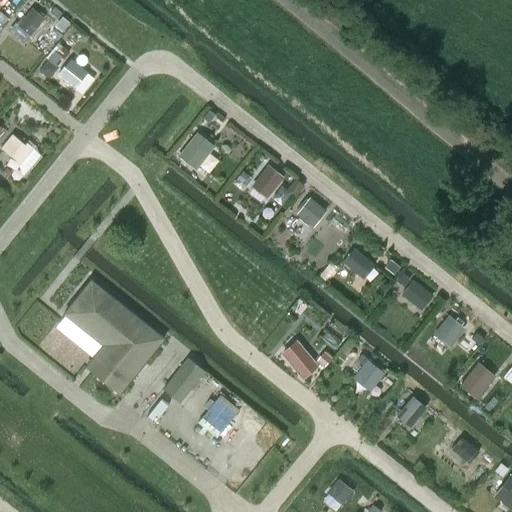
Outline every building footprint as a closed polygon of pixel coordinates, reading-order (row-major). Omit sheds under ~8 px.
[(28,34),(42,18),(30,8),(16,25),(28,34)] [(72,87),(85,71),(69,58),(56,75),(72,87)] [(208,111),(201,119),(208,124),(214,116),(208,111)] [(30,149),(10,133),(0,145),(0,148),(19,163),(30,149)] [(196,134),(179,156),(195,168),(211,148),(196,134)] [(267,166),(253,184),(268,195),(282,176),(267,166)] [(324,210),(309,198),(298,213),(301,216),(299,218),(307,224),(309,222),(313,225),(324,210)] [(371,264),(353,249),(342,261),(361,277),(371,264)] [(402,274),(397,280),(403,285),(408,279),(402,274)] [(163,338),(90,279),(63,313),(103,345),(86,366),(119,393),(163,338)] [(412,281),(402,293),(412,301),(414,298),(423,305),(431,296),(412,281)] [(448,316),(436,331),(451,343),(463,328),(460,325),(462,322),(457,318),(454,321),(448,316)] [(297,342),(282,354),(302,379),(317,367),(297,342)] [(324,354),(318,361),(324,366),(330,359),(324,354)] [(188,358),(172,376),(189,390),(204,371),(188,358)] [(367,361),(352,379),(367,391),(382,372),(367,361)] [(476,365),(460,385),(476,397),(492,377),(476,365)] [(412,397),(397,415),(409,426),(424,407),(412,397)] [(466,442),(457,453),(468,462),(477,451),(466,442)] [(487,450),(482,457),(489,463),(494,457),(487,450)] [(501,461),(496,467),(504,474),(509,467),(501,461)] [(511,477),(510,476),(494,496),(511,510),(511,477)] [(351,491),(338,480),(328,493),(341,503),(351,491)]
